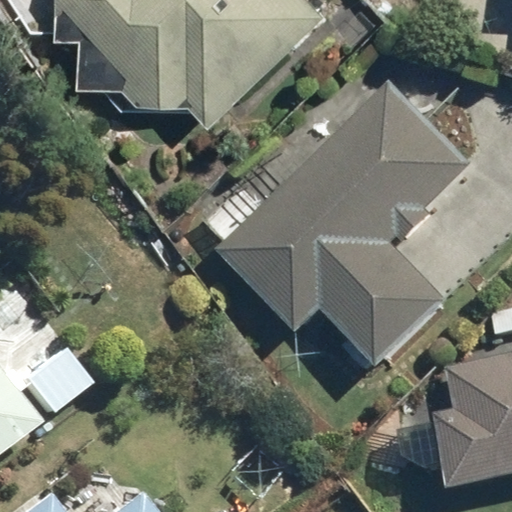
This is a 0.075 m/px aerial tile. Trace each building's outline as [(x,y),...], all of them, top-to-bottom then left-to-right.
[(58,0),(171,120),(191,101),(213,125),(336,10),(326,0),(58,0)] [(511,238),(511,206),(400,83),(219,246),(306,341),(340,310),(385,360),(451,301),(448,297),(511,238)] [(46,414),(87,380),(60,348),(19,382),(46,414)] [(511,356),(452,370),(462,413),(438,418),(439,423),(405,431),(415,476),(455,467),(462,494),(511,482),(511,356)] [(0,451),(37,423),(0,375),(0,451)] [(148,511),(135,496),(114,511),(50,511),(37,496),(17,511),(148,511)]
